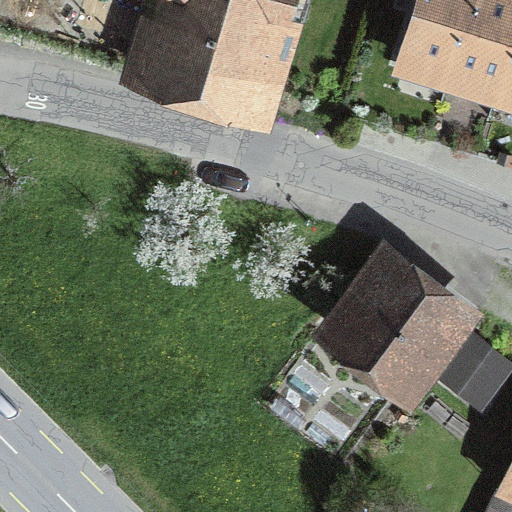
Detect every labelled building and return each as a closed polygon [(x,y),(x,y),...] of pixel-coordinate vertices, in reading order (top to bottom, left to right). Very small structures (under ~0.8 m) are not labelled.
[(168,0),(147,66),(255,99),(284,0),(168,0)] [(419,0),(400,60),(448,75),(472,0),(419,0)] [(511,0),(472,0),(448,75),(496,91),(511,38),(511,0)] [(511,38),(496,91),(511,95),(511,38)] [(390,257),(338,324),(406,376),(457,307),(390,257)] [(511,511),(511,462),(492,504),(509,511),(511,511)] [(368,511),(344,499),(337,511),(368,511)]
